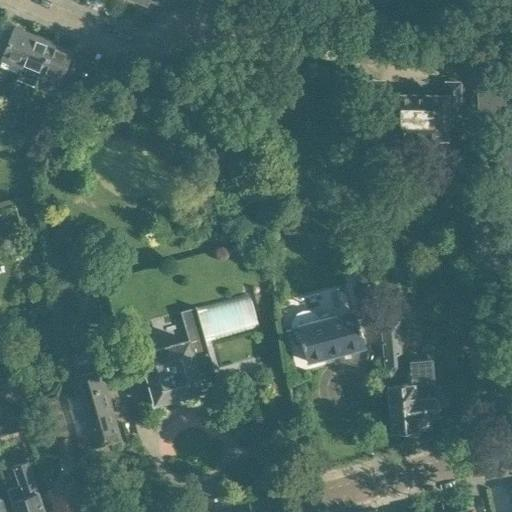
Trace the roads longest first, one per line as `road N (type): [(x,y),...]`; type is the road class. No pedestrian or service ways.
road 1 (residential): [(283,511),(511,454)]
road 2 (residential): [(15,0),(151,52),(175,41),(197,0)]
